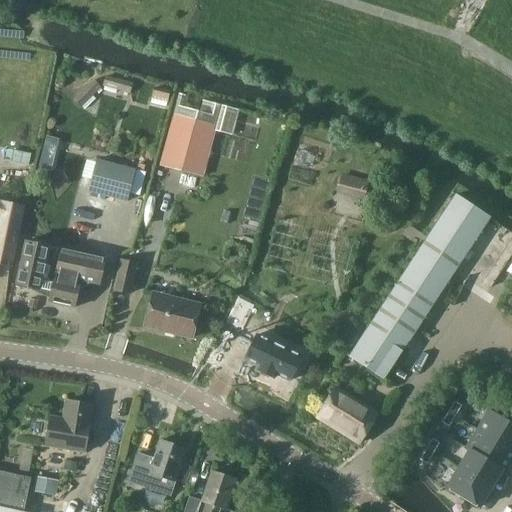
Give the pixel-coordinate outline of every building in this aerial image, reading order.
[(168,107),(172,92),(107,75),(103,90),(168,107)] [(75,96),(85,107),(106,89),(95,78),(75,96)] [(173,116),(160,166),(202,177),(216,127),(173,116)] [(57,140),(55,148),(63,150),(65,142),(57,140)] [(96,161),(88,192),(127,202),(135,171),(96,161)] [(337,198),(366,200),(368,176),(339,174),(337,198)] [(457,198),(455,201),(350,358),(384,381),(491,220),(457,198)] [(22,208),(0,203),(0,265),(10,267),(22,208)] [(223,210),(220,222),(231,225),(234,213),(223,210)] [(104,261),(61,251),(25,242),(15,285),(16,285),(15,287),(28,290),(29,288),(50,293),(47,303),(73,309),(77,290),(79,290),(87,286),(87,284),(98,286),(104,261)] [(128,294),(135,264),(119,260),(113,290),(128,294)] [(198,305),(171,298),(170,301),(151,296),(143,327),(164,332),(164,330),(173,332),(173,334),(190,338),(198,305)] [(238,298),(226,323),(242,331),(254,306),(238,298)] [(29,299),(27,308),(36,310),(38,301),(29,299)] [(257,336),(245,360),(258,367),(256,370),(274,379),(276,375),(289,382),(301,357),(257,336)] [(317,419),(359,446),(377,417),(353,401),(349,406),(333,396),(336,391),(335,390),(317,419)] [(49,418),(45,447),(84,454),(92,406),(65,402),(62,420),(49,418)] [(455,417),(462,407),(455,402),(448,413),(455,417)] [(511,425),(489,411),(477,430),(511,451),(511,425)] [(449,427),(455,417),(448,413),(442,423),(449,427)] [(511,451),(477,430),(465,450),(468,451),(469,451),(501,470),(501,471),(504,473),(511,459),(511,451)] [(432,439),(426,450),(433,454),(439,444),(432,439)] [(170,497),(186,451),(160,442),(153,461),(138,456),(129,483),(170,497)] [(439,444),(433,454),(437,457),(444,446),(439,444)] [(426,450),(419,460),(426,464),(433,454),(426,450)] [(468,451),(458,469),(490,489),(501,471),(501,470),(469,451),(468,451)] [(65,461),(64,470),(76,472),(77,462),(65,461)] [(458,469),(446,488),(479,508),(490,489),(458,469)] [(0,511),(22,511),(30,479),(0,472),(0,511)] [(210,511),(213,507),(225,511),(235,481),(211,473),(201,503),(189,499),(184,511),(210,511)] [(36,477),(33,493),(55,497),(58,481),(36,477)]
